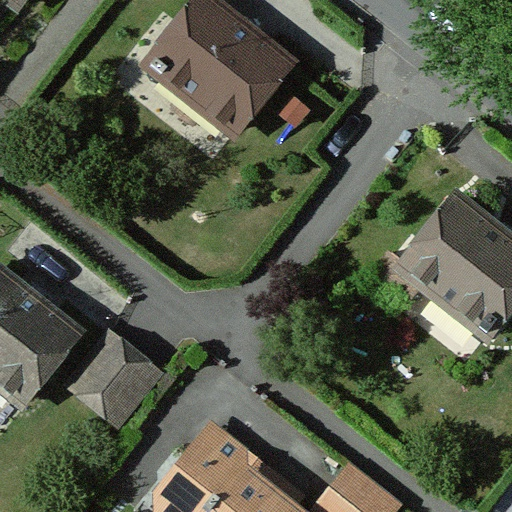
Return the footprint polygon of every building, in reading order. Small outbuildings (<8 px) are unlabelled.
[(29,0),(0,0),(0,1),(17,15),(29,0)] [(300,65),(219,0),(197,0),(142,69),(235,145),(300,65)] [(511,318),(511,235),(457,192),(392,273),(487,349),(511,318)] [(86,335),(0,266),(0,396),(22,414),(86,335)] [(163,374),(111,333),(65,390),(117,431),(163,374)] [(307,499),(211,425),(155,494),(152,511),(301,511),(300,511),(307,499)] [(348,467),(315,511),(400,511),(403,508),(348,467)]
